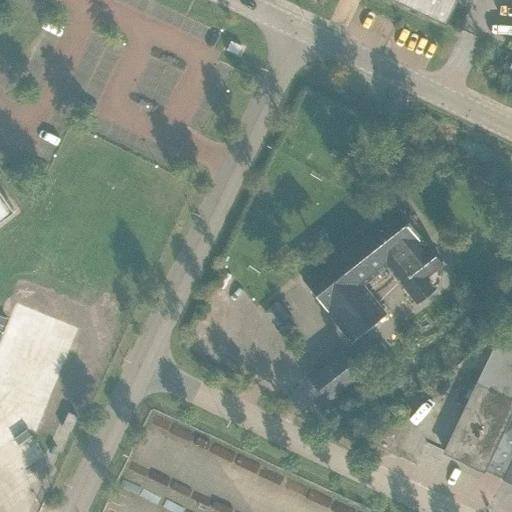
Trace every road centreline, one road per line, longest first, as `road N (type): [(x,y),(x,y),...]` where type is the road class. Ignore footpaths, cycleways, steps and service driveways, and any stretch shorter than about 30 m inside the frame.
road 1 (unclassified): [(140,365),(300,29)]
road 2 (unclassified): [(448,511),(140,365)]
road 3 (unclassified): [(511,126),(300,29)]
road 4 (unclassified): [(73,511),(140,365)]
